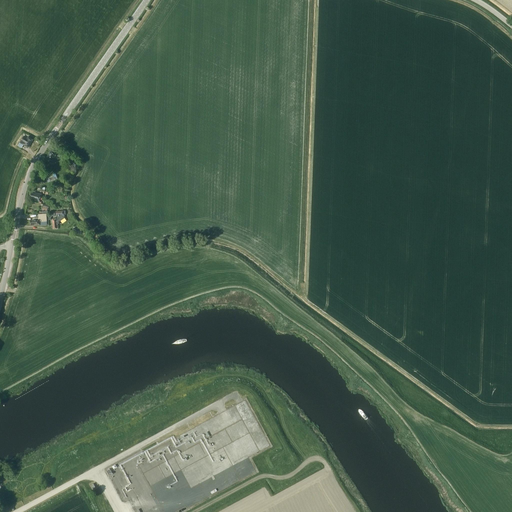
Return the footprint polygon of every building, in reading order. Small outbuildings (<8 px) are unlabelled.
[(28,137),(27,139),(23,136),(19,142),(20,143),(18,146),(21,148),(23,145),(28,148),(33,140),(28,137)] [(52,161),(56,153),(51,150),(47,158),(52,161)] [(72,166),(75,161),(68,156),(65,161),(72,166)] [(40,201),(41,194),(35,192),(34,194),(31,193),(30,199),(40,201)] [(57,219),(52,219),(53,229),(58,229),(57,224),(59,224),(59,222),(60,222),(64,218),(64,214),(66,214),(65,211),(62,211),(56,211),(56,215),(57,215),(57,219)] [(31,220),(30,220),(30,225),(40,225),(40,222),(43,221),(47,221),(47,213),(42,214),(38,214),(38,217),(38,218),(35,218),(35,220),(32,220),(31,220)]
